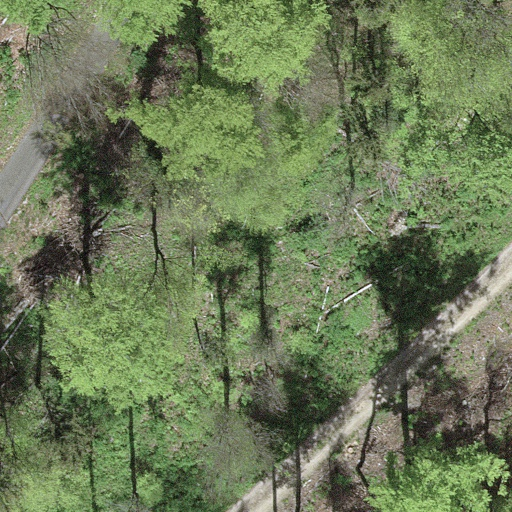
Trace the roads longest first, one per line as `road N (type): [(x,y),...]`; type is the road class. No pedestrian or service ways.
road 1 (track): [(511,269),(267,511)]
road 2 (residential): [(125,0),(0,191)]
